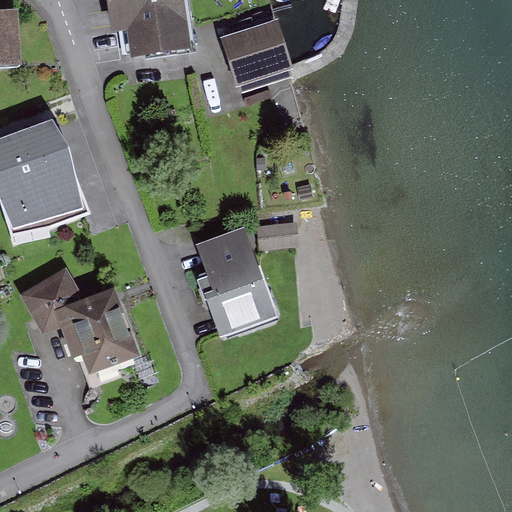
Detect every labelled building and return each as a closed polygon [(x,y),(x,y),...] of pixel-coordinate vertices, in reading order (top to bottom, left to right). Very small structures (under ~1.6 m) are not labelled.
[(179,0),(112,0),(116,28),(130,26),(135,57),(186,50),(179,0)] [(13,21),(0,21),(0,66),(16,66),(13,21)] [(228,38),(245,85),(293,68),(276,21),(228,38)] [(54,128),(0,145),(0,191),(16,239),(83,216),(54,128)] [(302,221),(272,224),(274,244),(303,241),(302,221)] [(223,333),(270,315),(240,239),(202,254),(213,280),(203,283),(223,333)] [(51,330),(77,318),(97,371),(146,353),(121,285),(84,299),(72,273),(33,291),(51,330)]
